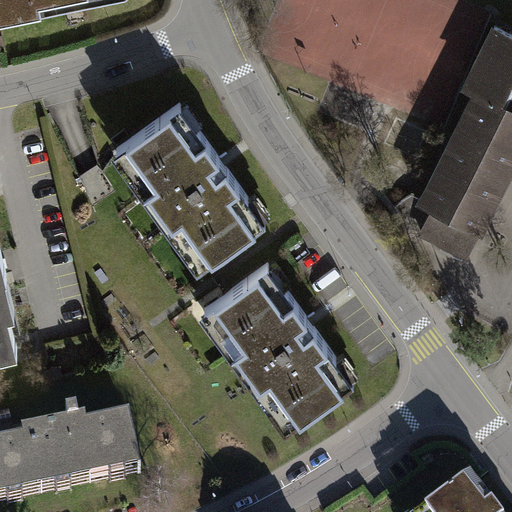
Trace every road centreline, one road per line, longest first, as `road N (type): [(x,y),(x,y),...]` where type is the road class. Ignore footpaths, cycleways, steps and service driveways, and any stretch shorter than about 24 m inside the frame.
road 1 (residential): [(455,384),(273,138),(213,26)]
road 2 (residential): [(260,511),(455,384)]
road 3 (residential): [(213,26),(0,93)]
